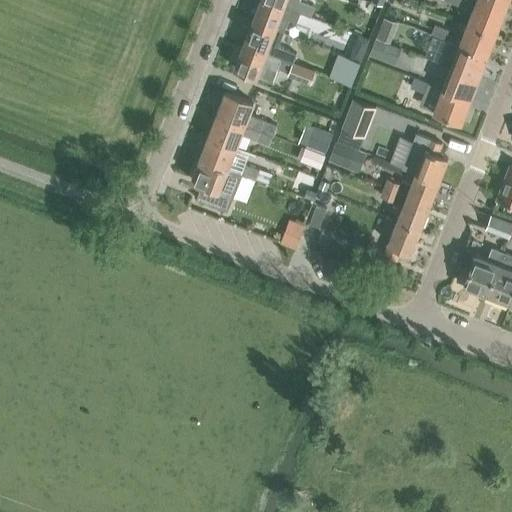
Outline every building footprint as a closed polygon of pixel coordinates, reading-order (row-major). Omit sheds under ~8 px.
[(330,24),(312,16),(269,0),(262,0),(254,21),(277,30),(277,29),(282,17),(327,35),(330,24)] [(269,0),(312,16),(315,6),(300,0),(269,0)] [(367,0),(364,9),(379,15),(383,5),(374,1),(371,0),(367,0)] [(473,0),(477,2),(478,1),(506,12),(510,0),(473,0)] [(469,23),(497,34),(506,12),(478,1),(477,2),(469,23)] [(245,44),(293,63),(294,62),(297,54),(279,46),(284,32),(277,29),(277,30),(254,21),(245,44)] [(497,34),(469,23),(461,45),(489,56),(497,34)] [(446,39),(450,30),(436,24),(432,34),(446,39)] [(380,27),(376,38),(388,42),(392,32),(380,27)] [(376,57),(382,59),(383,57),(388,43),(375,39),(369,54),(376,57)] [(452,67),(480,78),(489,56),(461,45),(449,40),(441,62),(452,67)] [(245,44),(236,68),(259,77),(273,82),(278,69),(289,73),(288,75),(311,84),(316,70),(294,62),(293,63),(245,44)] [(352,51),(349,59),(360,63),(364,52),(356,49),(352,51)] [(360,63),(338,54),(329,77),(351,86),(360,63)] [(444,89),(472,100),(480,78),(452,67),(444,89)] [(410,88),(425,93),(432,73),(418,68),(410,88)] [(472,100),(444,89),(435,111),(463,122),(472,100)] [(274,135),(277,126),(250,116),(256,102),(227,91),(218,113),(247,124),(246,127),(259,132),(260,129),(274,135)] [(355,99),(354,101),(344,129),(366,137),(378,107),(355,99)] [(210,135),(238,146),(246,127),(247,124),(218,113),(210,135)] [(314,150),(325,154),(333,133),(314,126),(306,147),(314,150)] [(260,129),(259,132),(256,141),(270,145),(274,135),(260,129)] [(418,173),(440,182),(449,159),(440,155),(444,144),(417,134),(404,168),(418,173)] [(202,157),(230,168),(238,146),(210,135),(202,157)] [(356,149),(339,143),(332,162),(361,173),(368,154),(356,149)] [(325,154),(314,150),(308,164),(319,168),(325,154)] [(243,173),(230,168),(202,157),(193,179),(204,183),(198,198),(229,210),(243,173)] [(244,173),(257,179),(260,170),(247,165),(244,173)] [(511,165),(511,166),(499,199),(511,204),(511,165)] [(418,173),(413,186),(401,182),(401,184),(388,179),(384,187),(431,206),(440,182),(418,173)] [(400,220),(422,229),(431,206),(384,187),(381,197),(394,202),(393,203),(404,208),(400,220)] [(317,192),(307,189),(304,196),(314,200),(317,192)] [(327,208),(317,205),(309,225),(319,229),(327,208)] [(511,224),(491,216),(486,229),(509,237),(511,232),(511,230),(511,224)] [(422,229),(400,220),(387,254),(399,259),(403,248),(413,252),(422,229)] [(300,237),(285,232),(281,243),(296,249),(300,237)] [(465,285),(488,293),(504,252),(493,248),(489,259),(477,255),(465,285)] [(261,249),(258,259),(280,264),(283,254),(261,249)] [(511,255),(504,252),(488,293),(511,302),(511,299),(511,255)] [(380,260),(374,274),(389,280),(395,265),(380,260)]
